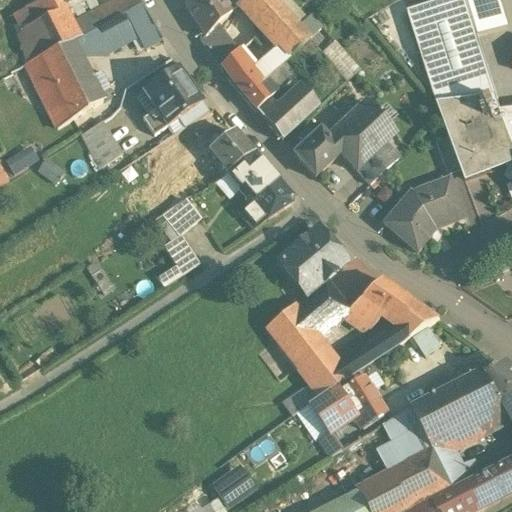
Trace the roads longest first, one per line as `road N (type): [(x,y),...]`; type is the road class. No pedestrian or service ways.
road 1 (tertiary): [(153,0),(187,57),(312,199),(420,289)]
road 2 (track): [(0,408),(312,199)]
